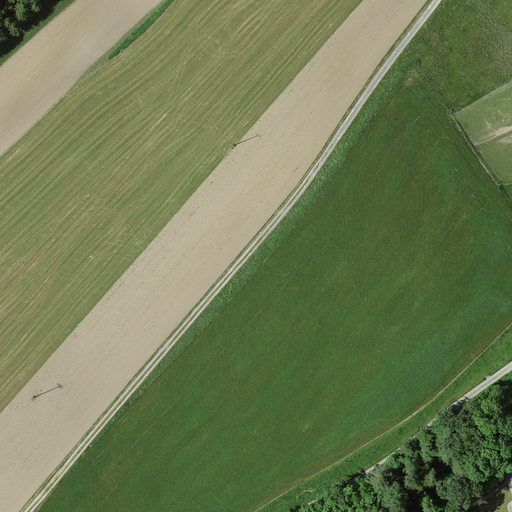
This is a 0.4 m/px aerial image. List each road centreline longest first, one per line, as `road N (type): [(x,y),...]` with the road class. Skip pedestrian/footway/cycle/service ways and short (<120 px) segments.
road 1 (track): [(28,511),(270,230),(436,0)]
road 2 (track): [(511,365),(303,511)]
